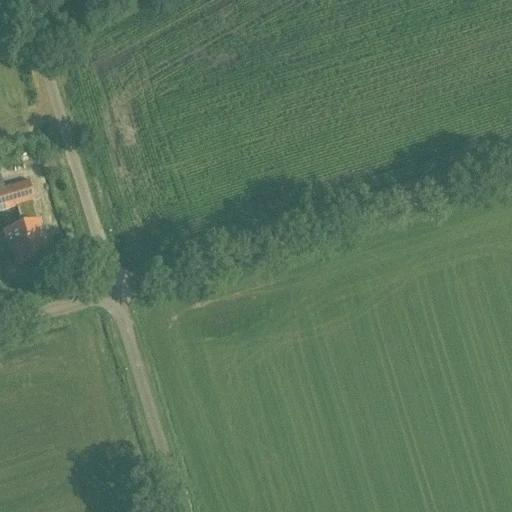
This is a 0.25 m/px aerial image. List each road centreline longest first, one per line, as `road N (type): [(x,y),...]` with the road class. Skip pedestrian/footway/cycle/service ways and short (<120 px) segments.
road 1 (unclassified): [(112,287),(511,167)]
road 2 (unclassified): [(112,287),(23,0)]
road 3 (unclassified): [(179,511),(112,287)]
